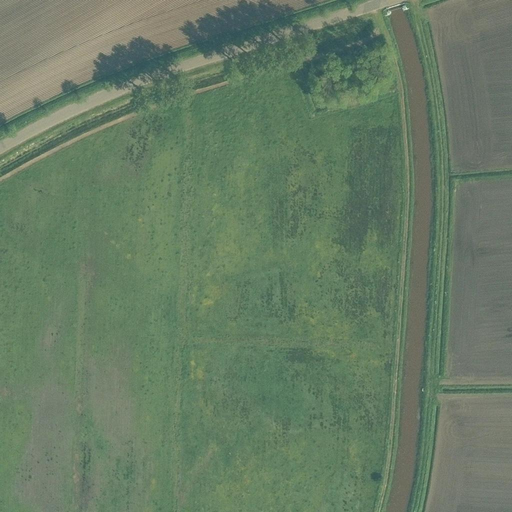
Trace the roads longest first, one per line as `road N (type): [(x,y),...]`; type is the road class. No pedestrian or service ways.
road 1 (track): [(373,511),(388,461),(404,227),(396,83),(374,3)]
road 2 (track): [(416,511),(440,187),(415,0)]
road 3 (tertiary): [(0,146),(131,83),(387,0)]
